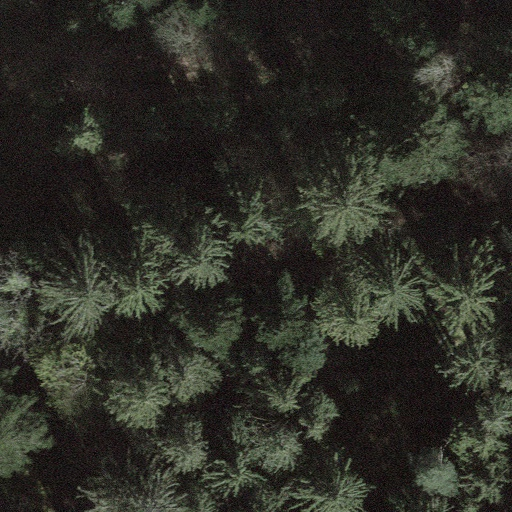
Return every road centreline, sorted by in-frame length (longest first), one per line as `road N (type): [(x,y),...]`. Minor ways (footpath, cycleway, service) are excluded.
road 1 (track): [(511,187),(317,230),(209,265),(0,354)]
road 2 (track): [(325,511),(385,423),(511,300)]
